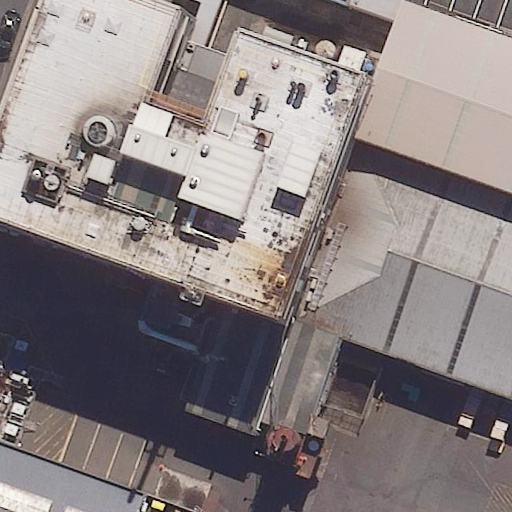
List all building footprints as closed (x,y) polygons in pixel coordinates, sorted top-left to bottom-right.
[(182,9),(155,0),(36,0),(0,103),(0,208),(290,311),(374,77),(231,27),(199,117),(150,100),(182,9)] [(511,42),(419,10),(306,325),(511,397),(511,42)] [(273,445),(268,459),(319,478),(338,425),(315,416),(342,342),(223,299),(182,413),(273,445)] [(142,511),(149,494),(0,442),(0,511),(142,511)] [(202,511),(211,481),(162,466),(151,502),(183,511),(202,511)]
